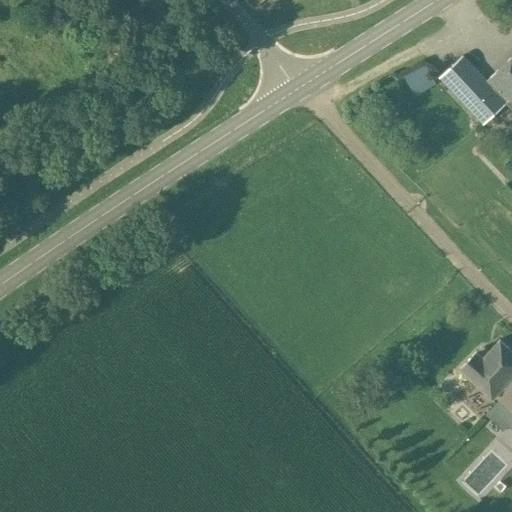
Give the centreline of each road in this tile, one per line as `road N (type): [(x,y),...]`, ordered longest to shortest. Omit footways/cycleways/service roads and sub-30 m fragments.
road 1 (secondary): [(0,284),(300,89)]
road 2 (secondary): [(300,89),(438,0)]
